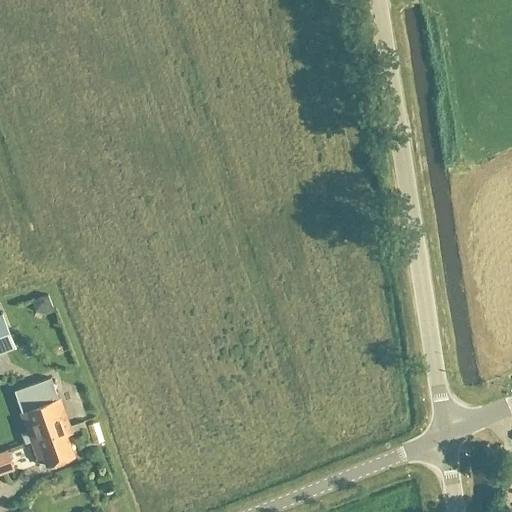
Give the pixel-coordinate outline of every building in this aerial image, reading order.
[(28,304),(32,319),(50,313),(45,299),(28,304)] [(0,353),(14,349),(1,315),(0,315),(0,353)] [(69,430),(58,401),(57,402),(49,380),(14,393),(21,414),(20,415),(30,445),(36,443),(45,468),(73,458),(64,432),(69,430)] [(90,449),(101,446),(96,427),(85,429),(90,449)] [(6,451),(0,453),(0,476),(13,472),(6,451)]
